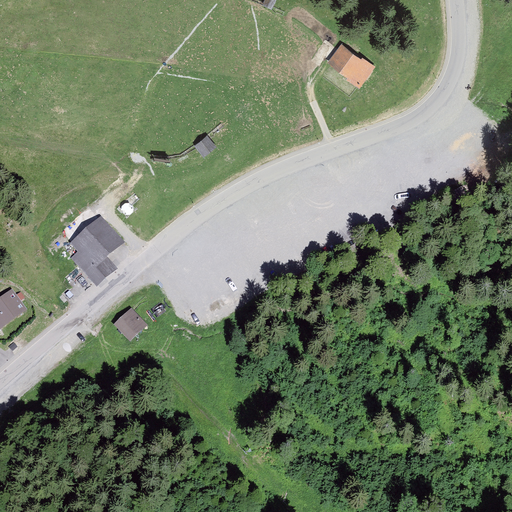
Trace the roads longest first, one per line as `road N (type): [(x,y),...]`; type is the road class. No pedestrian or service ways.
road 1 (tertiary): [(0,378),(190,220),(241,189),(430,106),(445,92),(458,49),(455,0)]
road 2 (track): [(303,80),(331,150),(395,232),(432,245),(511,251)]
